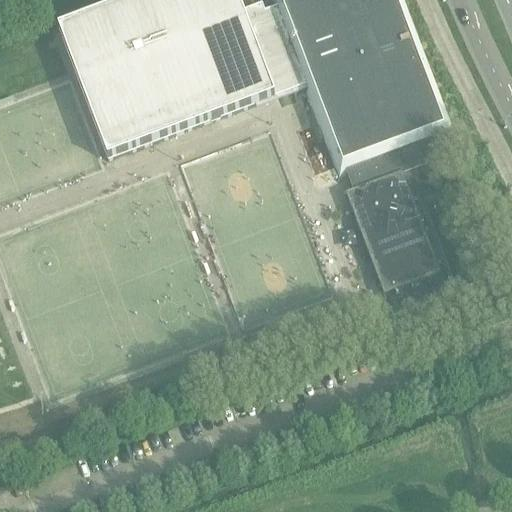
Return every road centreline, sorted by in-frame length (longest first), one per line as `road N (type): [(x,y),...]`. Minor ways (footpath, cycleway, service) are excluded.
road 1 (unclassified): [(511,339),(39,511)]
road 2 (tertiary): [(458,0),(511,117)]
